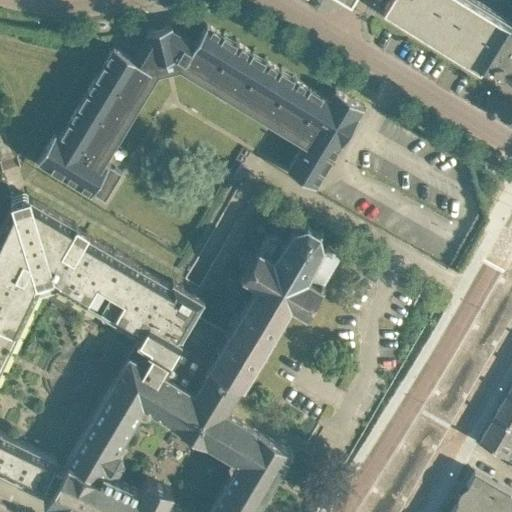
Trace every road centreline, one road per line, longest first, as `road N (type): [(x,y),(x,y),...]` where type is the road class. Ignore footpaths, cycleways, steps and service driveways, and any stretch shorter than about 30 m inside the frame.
road 1 (secondary): [(349,511),(511,237)]
road 2 (residential): [(411,511),(511,339)]
road 3 (residential): [(511,142),(339,44)]
